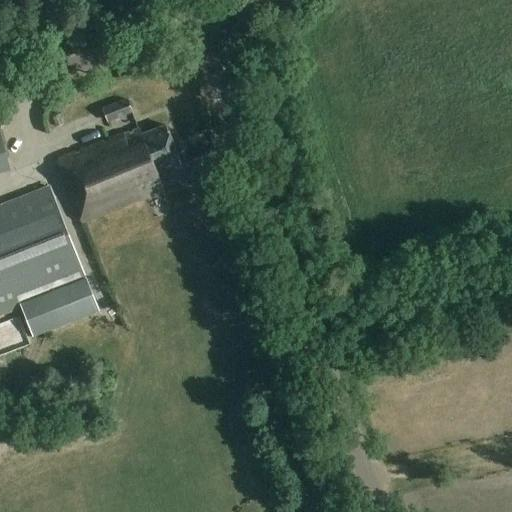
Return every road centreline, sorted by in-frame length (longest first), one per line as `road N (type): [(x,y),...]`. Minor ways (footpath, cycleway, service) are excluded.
road 1 (tertiary): [(383,511),(207,30)]
road 2 (unclassified): [(0,90),(207,30)]
